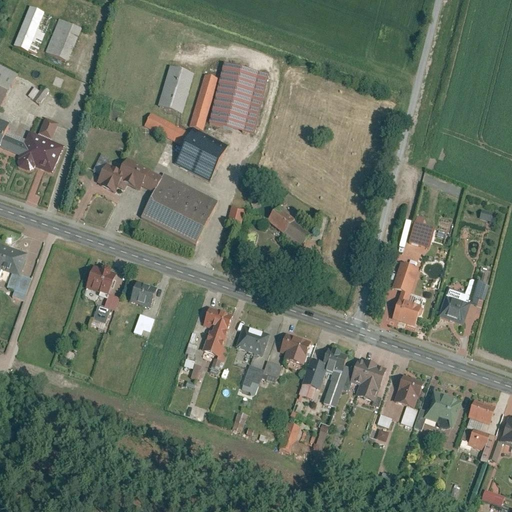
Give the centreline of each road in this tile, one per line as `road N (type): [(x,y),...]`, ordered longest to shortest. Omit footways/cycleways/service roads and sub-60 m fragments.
road 1 (tertiary): [(0,207),(351,324)]
road 2 (unclassified): [(351,324),(435,0)]
road 3 (tertiary): [(351,324),(511,382)]
